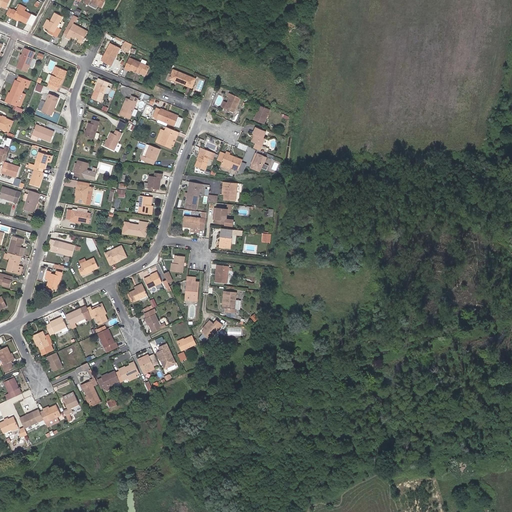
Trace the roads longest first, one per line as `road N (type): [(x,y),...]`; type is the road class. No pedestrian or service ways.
road 1 (residential): [(85,65),(44,233)]
road 2 (residential): [(85,65),(205,112)]
road 3 (residential): [(200,123),(162,240)]
